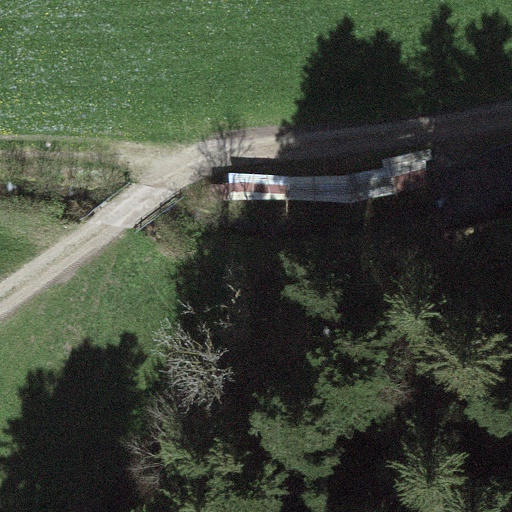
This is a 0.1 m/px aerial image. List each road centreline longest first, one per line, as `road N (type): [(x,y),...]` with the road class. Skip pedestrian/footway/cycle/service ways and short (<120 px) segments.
road 1 (track): [(511,119),(186,171)]
road 2 (track): [(186,171),(0,299)]
road 3 (track): [(186,171),(141,155),(0,147)]
